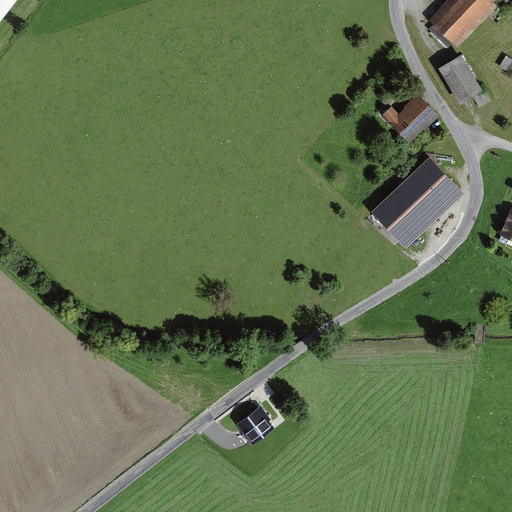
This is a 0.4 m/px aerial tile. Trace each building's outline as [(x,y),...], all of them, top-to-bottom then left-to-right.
[(0,0),(0,11),(8,0),(0,0)] [(453,0),(433,20),(458,46),(505,0),(453,0)] [(439,65),(461,102),(473,95),(484,88),(461,52),(439,65)] [(511,76),(511,60),(506,57),(499,68),(511,76)] [(491,100),(484,88),(473,95),(480,107),(491,100)] [(410,140),(425,127),(426,128),(440,114),(419,91),(404,105),(405,106),(399,111),(392,104),(383,112),(410,140)] [(371,209),(406,246),(465,191),(430,154),(371,209)] [(511,211),(503,231),(511,235),(511,211)] [(255,439),(272,427),(259,409),(242,421),(255,439)]
